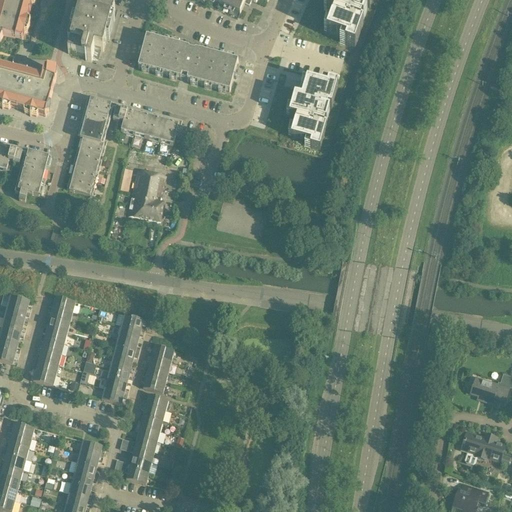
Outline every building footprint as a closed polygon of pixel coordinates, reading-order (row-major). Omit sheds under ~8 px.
[(0,0),(0,108),(2,109),(2,110),(3,110),(9,111),(10,109),(24,112),(25,115),(30,117),(30,118),(31,118),(31,117),(37,118),(38,116),(46,118),(56,81),(57,73),(45,71),(43,80),(14,72),(14,70),(14,69),(13,68),(13,70),(0,66),(0,65),(0,64),(0,43),(0,44),(3,37),(23,42),(25,35),(27,34),(29,29),(30,29),(30,28),(29,28),(30,22),(29,21),(32,7),(35,6),(37,1),(38,0),(37,0),(36,0),(0,0)] [(207,0),(240,15),(244,5),(249,8),(252,3),(256,5),(258,0),(207,0)] [(331,0),(327,15),(333,17),(327,35),(342,41),(343,40),(348,42),(347,46),(345,46),(345,47),(355,50),(363,27),(361,26),(362,23),(363,24),(368,11),(365,10),(366,8),(370,10),(373,0),(331,0)] [(115,11),(82,2),(68,55),(86,60),(85,62),(91,64),(92,61),(96,62),(99,52),(103,54),(115,11)] [(196,52),(147,39),(138,69),(181,81),(182,78),(188,79),(196,52)] [(238,63),(196,52),(188,79),(187,83),(230,94),(238,63)] [(295,99),(289,119),(296,121),(291,139),(307,143),(313,145),(312,149),(310,148),(310,149),(320,152),(327,128),(326,127),(324,127),(325,125),(326,125),(330,112),(327,112),(328,109),(332,110),(338,86),(327,83),(326,88),(323,87),(302,81),(297,99),(295,99)] [(112,107),(91,101),(80,141),(83,141),(69,193),(90,198),(104,146),(101,146),(112,107)] [(114,132),(122,134),(182,150),(187,133),(178,130),(179,127),(132,115),(131,112),(129,114),(127,113),(127,114),(116,111),(113,123),(117,124),(114,132)] [(0,148),(0,170),(11,174),(13,165),(19,167),(22,155),(21,155),(19,152),(17,154),(12,152),(0,148)] [(39,199),(46,172),(49,159),(29,154),(18,193),(21,194),(19,203),(25,204),(28,196),(39,199)] [(129,219),(160,225),(164,206),(160,205),(165,180),(138,174),(129,219)] [(10,299),(7,309),(30,316),(31,311),(28,310),(29,304),(10,299)] [(50,305),(49,310),(72,316),(75,305),(55,300),(54,306),(50,305)] [(30,316),(7,309),(4,320),(24,325),(25,320),(29,321),(30,316)] [(72,316),(49,310),(48,315),(51,316),(50,321),(69,326),(72,316)] [(124,318),(121,329),(144,335),(146,330),(142,329),(144,323),(124,318)] [(22,331),(24,325),(4,320),(1,330),(24,337),(26,331),(22,331)] [(67,337),(69,326),(50,321),(48,326),(45,325),(43,330),(67,337)] [(143,340),(144,335),(121,329),(118,339),(138,345),(139,339),(143,340)] [(23,341),(24,337),(1,330),(0,334),(0,341),(18,346),(20,341),(23,341)] [(64,347),(67,337),(43,330),(42,336),(46,336),(44,342),(64,347)] [(136,350),(138,345),(118,339),(115,350),(139,356),(140,351),(136,350)] [(17,351),(18,346),(0,341),(0,352),(19,357),(20,352),(17,351)] [(61,358),(64,347),(44,342),(43,347),(39,346),(38,351),(61,358)] [(149,353),(148,359),(171,365),(174,354),(154,349),(153,354),(149,353)] [(137,361),(139,356),(115,350),(112,360),(132,366),(134,360),(137,361)] [(58,368),(61,358),(38,351),(36,356),(40,357),(38,363),(58,368)] [(17,362),(19,357),(0,352),(0,363),(12,367),(14,361),(17,362)] [(168,375),(171,365),(148,359),(146,364),(150,365),(148,370),(168,375)] [(131,371),(132,366),(112,360),(109,371),(133,377),(134,372),(131,371)] [(55,378),(58,368),(38,363),(37,368),(34,367),(32,372),(55,378)] [(96,367),(86,364),(84,373),(94,376),(96,367)] [(165,386),(168,375),(148,370),(147,375),(143,374),(142,380),(165,386)] [(132,382),(133,377),(109,371),(107,381),(126,386),(128,381),(132,382)] [(52,389),(55,378),(32,372),(31,377),(34,378),(33,384),(52,389)] [(511,380),(503,377),(500,386),(498,385),(497,388),(475,381),(470,396),(484,401),(483,404),(492,407),(494,400),(505,403),(509,390),(511,390),(511,388),(511,380)] [(162,397),(165,386),(142,380),(141,384),(144,385),(143,391),(146,392),(162,397)] [(125,392),(126,386),(107,381),(104,392),(127,398),(129,393),(125,392)] [(126,403),(127,398),(104,392),(101,403),(121,408),(122,402),(126,403)] [(143,403),(142,408),(165,414),(168,403),(148,398),(147,404),(143,403)] [(162,424),(165,414),(142,408),(140,413),(144,414),(143,419),(162,424)] [(160,435),(162,424),(143,419),(141,425),(138,424),(136,429),(160,435)] [(9,431),(8,436),(31,442),(34,431),(14,426),(13,432),(9,431)] [(157,445),(160,435),(136,429),(135,434),(139,435),(137,440),(157,445)] [(475,466),(477,460),(486,462),(486,461),(508,467),(510,460),(501,457),(505,447),(496,444),(497,441),(484,437),(482,443),(477,441),(478,439),(467,435),(461,453),(467,455),(464,463),(466,465),(472,467),(475,466)] [(28,452),(31,442),(8,436),(7,441),(10,442),(9,447),(28,452)] [(154,456),(157,445),(137,440),(136,445),(132,444),(131,449),(154,456)] [(83,444),(80,455),(103,461),(104,456),(101,455),(102,449),(83,444)] [(26,463),(28,452),(9,447),(7,452),(4,451),(2,456),(26,463)] [(151,466),(154,456),(131,449),(129,454),(133,455),(131,461),(151,466)] [(102,466),(103,461),(80,455),(77,465),(96,471),(98,465),(102,466)] [(23,473),(26,463),(2,456),(1,461),(4,462),(3,468),(23,473)] [(148,477),(151,466),(131,461),(130,466),(126,465),(125,470),(148,477)] [(95,476),(96,471),(77,465),(74,476),(97,482),(99,477),(95,476)] [(0,478),(20,484),(23,473),(3,468),(2,473),(0,472),(0,478)] [(145,488),(148,477),(125,470),(124,475),(127,476),(126,482),(145,488)] [(96,487),(97,482),(74,476),(69,474),(66,485),(71,486),(91,491),(92,486),(96,487)] [(0,489),(17,494),(20,484),(0,478),(0,489)] [(90,497),(91,491),(71,486),(69,497),(92,503),(93,498),(90,497)] [(474,511),(477,503),(484,505),(487,494),(463,487),(461,492),(458,491),(452,508),(462,511),(474,511)] [(0,500),(14,505),(17,494),(0,489),(0,500)] [(90,508),(92,503),(69,497),(66,507),(84,511),(85,511),(87,507),(90,508)] [(0,511),(12,511),(14,505),(0,500),(0,511)]
